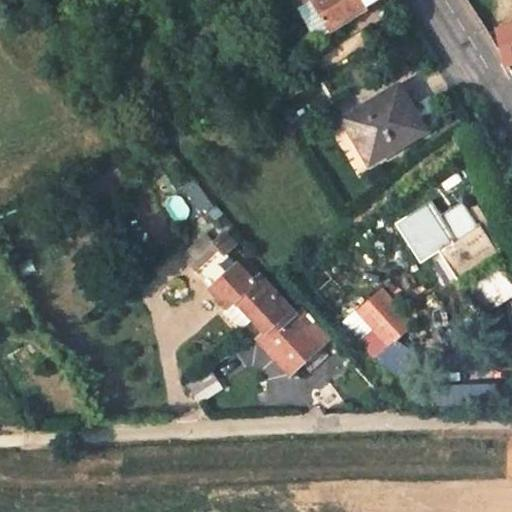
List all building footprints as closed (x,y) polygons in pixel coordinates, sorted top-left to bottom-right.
[(308,0),(297,7),(317,40),(380,0),(308,0)] [(511,62),(511,25),(496,30),(505,64),(511,62)] [(166,72),(152,82),(164,97),(174,88),(178,86),(166,72)] [(425,131),(399,86),(345,119),(371,162),(425,131)] [(184,101),(174,88),(164,97),(173,109),(184,101)] [(120,176),(115,165),(102,171),(108,182),(120,176)] [(108,182),(102,171),(62,192),(76,218),(115,198),(108,182)] [(400,220),(420,264),(451,251),(461,274),(499,258),(472,199),(441,213),(437,203),(400,220)] [(242,256),(228,241),(222,247),(235,263),(242,256)] [(294,313),(242,256),(235,263),(222,247),(195,272),(229,311),(238,303),(252,318),(263,331),(294,313)] [(414,311),(386,279),(371,291),(399,324),(414,311)] [(229,311),(226,314),(239,329),(252,318),(238,303),(229,311)] [(395,365),(409,352),(371,307),(356,319),(380,348),(395,365)] [(322,344),(327,338),(301,308),(294,313),(322,344)] [(289,374),(322,344),(294,313),(263,331),(260,333),(264,337),(259,341),(289,374)] [(255,337),(259,341),(264,337),(260,333),(255,337)] [(194,395),(217,381),(208,368),(186,383),(194,395)]
